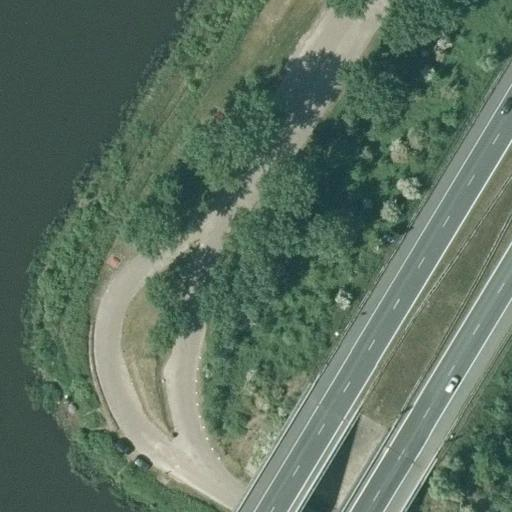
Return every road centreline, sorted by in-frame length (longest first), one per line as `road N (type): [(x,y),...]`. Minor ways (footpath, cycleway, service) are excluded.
road 1 (motorway): [(511,110),(269,511)]
road 2 (motorway): [(365,511),(511,269)]
